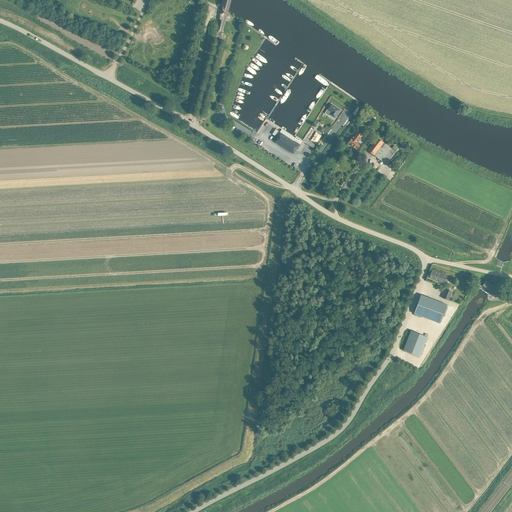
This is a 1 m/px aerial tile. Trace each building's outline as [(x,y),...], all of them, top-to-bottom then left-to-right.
[(331,104),(330,106),(327,110),(331,112),(329,114),(335,118),(340,110),(331,104)] [(326,125),(323,131),(328,134),(331,129),(326,125)] [(294,154),(297,150),(300,145),(280,132),(276,137),(278,138),(275,142),(294,154)] [(357,132),(355,134),(348,143),(356,149),(360,144),(357,142),(362,136),(357,132)] [(391,148),(377,138),(367,150),(384,163),(386,164),(398,148),(394,145),(391,148)] [(432,270),(429,278),(438,281),(444,283),(443,283),(444,283),(447,275),(441,273),(432,270)] [(483,284),(482,285),(484,287),(485,286),(488,289),(490,290),(491,289),(492,287),(493,286),(486,281),(484,282),(485,282),(484,284),(483,284)] [(449,300),(452,292),(445,289),(442,297),(449,300)] [(421,295),(414,313),(440,323),(443,314),(445,315),(448,307),(446,306),(447,304),(421,295)] [(428,337),(415,332),(411,330),(403,350),(420,357),(428,337)]
